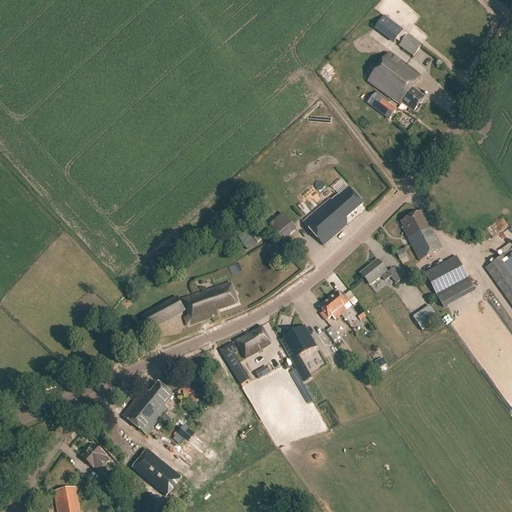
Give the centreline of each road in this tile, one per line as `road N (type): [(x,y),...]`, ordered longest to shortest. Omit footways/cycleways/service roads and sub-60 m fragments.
road 1 (tertiary): [(94,389),(230,328),(312,279),(441,148),(511,21)]
road 2 (tertiary): [(15,511),(94,389)]
